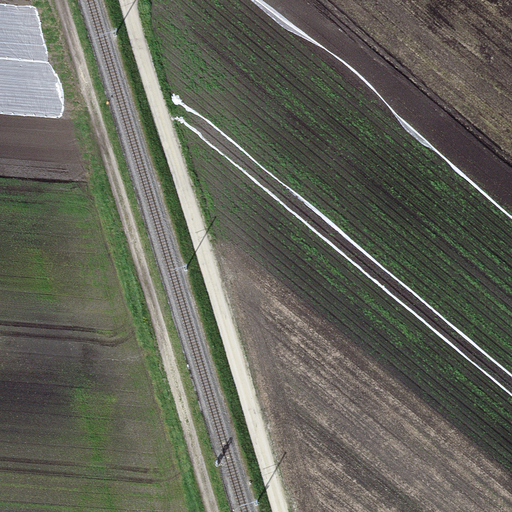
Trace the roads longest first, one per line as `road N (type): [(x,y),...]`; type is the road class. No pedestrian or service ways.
road 1 (track): [(128,0),(281,511)]
road 2 (track): [(213,511),(60,0)]
